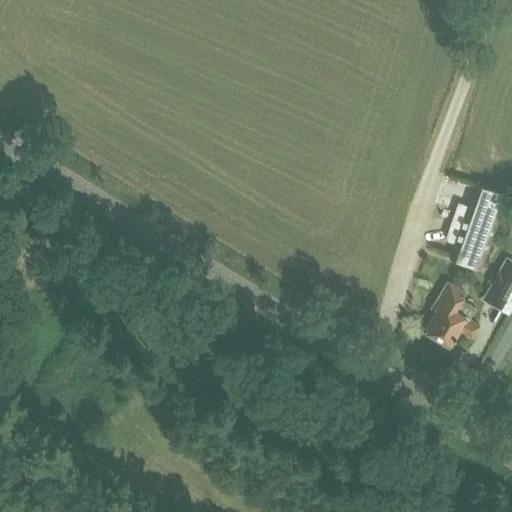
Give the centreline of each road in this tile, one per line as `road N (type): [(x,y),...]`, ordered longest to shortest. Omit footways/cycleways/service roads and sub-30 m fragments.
road 1 (unclassified): [(511,458),(0,140)]
road 2 (track): [(487,0),(371,370)]
